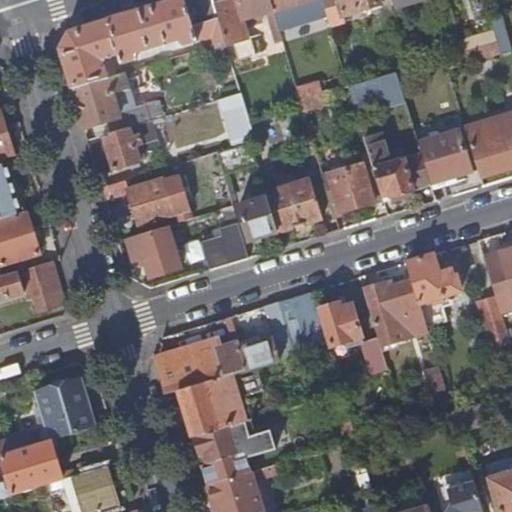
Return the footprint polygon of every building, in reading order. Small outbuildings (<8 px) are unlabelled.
[(225,41),(214,4),(212,0),(169,0),(68,31),(60,49),(72,88),(109,76),(106,63),(109,57),(120,54),(122,64),(137,59),(139,53),(178,40),(185,45),(212,37),(214,44),(225,41)] [(275,11),(271,0),(227,0),(214,4),(225,41),(227,44),(250,37),(245,19),(275,11)] [(271,0),(275,11),(309,0),(271,0)] [(381,3),(379,0),(322,0),(331,25),(346,20),(345,14),(381,3)] [(502,53),(498,41),(465,52),(448,57),(451,68),(455,67),(502,53)] [(407,101),(398,72),(350,86),(357,108),(380,101),(387,98),(390,106),(407,101)] [(121,116),(109,76),(72,88),(84,128),(121,116)] [(221,97),(233,142),(257,135),(244,91),(221,97)] [(328,104),(325,94),(301,101),(305,111),(328,104)] [(387,98),(380,101),(383,108),(390,106),(387,98)] [(0,158),(14,154),(0,110),(0,158)] [(365,135),(372,133),(366,114),(359,116),(365,135)] [(511,114),(467,129),(482,179),(511,169),(511,114)] [(159,146),(152,121),(87,141),(98,175),(142,161),(141,159),(146,158),(144,150),(159,146)] [(414,189),(405,159),(391,163),(389,157),(382,136),(380,137),(378,131),(372,133),(365,135),(372,158),(375,167),(382,191),(389,188),(391,192),(392,196),(414,189)] [(472,171),(460,132),(440,138),(439,133),(432,135),(434,140),(420,144),(423,154),(432,184),(434,190),(451,185),(450,178),(456,176),(472,171)] [(403,152),(389,157),(391,163),(405,159),(403,152)] [(405,159),(414,189),(432,184),(423,154),(405,159)] [(363,160),(366,169),(375,167),(372,158),(363,160)] [(0,219),(20,213),(5,163),(0,164),(0,219)] [(382,191),(375,167),(366,169),(332,180),(326,182),(335,214),(384,198),(383,195),(382,191)] [(330,172),(324,174),(326,182),(332,180),(330,172)] [(129,189),(127,181),(102,189),(105,200),(130,193),(140,225),(176,214),(191,210),(181,176),(166,181),(165,178),(129,189)] [(458,182),(456,176),(450,178),(451,185),(458,182)] [(324,217),(312,178),(267,192),(268,196),(278,232),(324,217)] [(416,194),(414,189),(392,196),(394,201),(416,194)] [(278,232),(268,196),(241,205),(251,240),(278,232)] [(250,259),(234,207),(222,210),(227,228),(221,229),(223,236),(203,242),(212,271),(250,259)] [(194,219),(191,210),(176,214),(179,223),(194,219)] [(40,255),(27,211),(20,213),(0,219),(0,260),(2,267),(40,255)] [(182,268),(170,229),(140,238),(139,235),(127,239),(128,241),(130,240),(136,259),(135,260),(135,262),(146,258),(150,273),(152,277),(182,268)] [(511,248),(484,258),(496,297),(501,313),(511,309),(511,312),(511,248)] [(433,254),(406,262),(412,280),(419,303),(422,302),(424,308),(444,302),(442,296),(459,291),(455,276),(453,276),(451,268),(439,272),(433,254)] [(65,306),(51,261),(0,276),(0,300),(24,293),(27,301),(35,299),(39,314),(65,306)] [(379,345),(427,330),(419,303),(412,280),(387,287),(386,282),(362,289),(377,337),(379,345)] [(277,359),(327,344),(311,291),(262,306),(265,315),(268,314),(274,333),(276,332),(278,337),(271,339),(277,359)] [(496,297),(477,303),(491,347),(509,342),(505,327),(501,313),(496,297)] [(339,302),(319,308),(330,345),(361,336),(351,303),(340,306),(339,302)] [(236,324),(265,315),(262,306),(233,315),(236,324)] [(370,371),(386,366),(379,345),(377,337),(361,342),(370,371)] [(256,338),(239,344),(241,349),(257,344),(256,338)] [(258,364),(277,359),(271,339),(257,344),(241,349),(239,344),(156,368),(164,392),(179,388),(237,371),(258,364)] [(258,364),(237,371),(252,419),(259,417),(251,390),(265,385),(258,364)] [(193,437),(252,419),(237,371),(179,388),(193,437)] [(48,441),(93,427),(78,378),(33,392),(48,441)] [(438,415),(452,411),(447,397),(446,398),(440,378),(429,382),(438,415)] [(458,431),(489,422),(482,402),(452,411),(456,425),(458,431)] [(452,411),(438,415),(443,429),(456,425),(452,411)] [(354,433),(348,413),(339,416),(345,436),(354,433)] [(205,461),(206,463),(200,465),(207,485),(251,471),(246,457),(276,448),(270,429),(256,433),(252,419),(193,437),(199,457),(204,455),(205,461)] [(0,455),(35,445),(30,432),(0,441),(0,455)] [(0,497),(61,479),(48,441),(35,445),(0,455),(0,457),(7,480),(0,481),(0,497)] [(488,478),(511,471),(511,454),(484,464),(488,478)] [(82,511),(93,511),(117,505),(109,480),(126,474),(121,461),(66,477),(68,483),(73,482),(82,511)] [(215,511),(263,511),(251,471),(207,485),(215,511)] [(511,511),(511,471),(488,478),(498,511),(511,511)] [(473,511),(482,509),(473,480),(446,488),(449,500),(450,503),(445,511),(473,511)]
